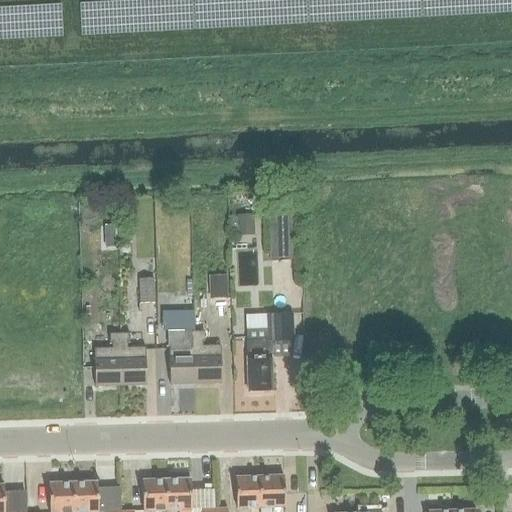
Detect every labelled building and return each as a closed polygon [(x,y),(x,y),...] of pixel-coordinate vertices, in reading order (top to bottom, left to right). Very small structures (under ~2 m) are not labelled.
[(293,261),(292,210),(268,211),(270,262),(293,261)] [(254,237),(254,216),(237,216),(238,237),(254,237)] [(115,240),(115,226),(104,227),(104,240),(115,240)] [(209,300),(227,299),(227,276),(209,277),(209,300)] [(155,304),(154,279),(138,280),(139,305),(155,304)] [(334,294),(334,285),(323,285),(323,294),(334,294)] [(511,296),(511,287),(502,287),(502,296),(511,296)] [(386,299),(386,290),(375,291),(375,300),(386,299)] [(375,300),(375,291),(363,291),(364,300),(375,300)] [(40,304),(40,294),(29,295),(29,304),(40,304)] [(52,303),(51,294),(40,294),(40,304),(52,303)] [(293,315),(272,315),(273,343),(294,343),(293,315)] [(511,320),(487,321),(488,359),(511,357),(511,320)] [(403,323),(375,324),(376,361),(404,361),(403,323)] [(349,324),(323,325),(324,363),(350,362),(349,324)] [(375,324),(349,324),(350,362),(376,361),(375,324)] [(186,348),(171,348),(169,348),(169,358),(168,358),(169,385),(193,385),(193,333),(184,333),(185,342),(186,342),(186,348)] [(193,333),(193,385),(221,384),(220,347),(202,347),(202,342),(204,342),(204,333),(193,333)] [(94,387),(120,387),(119,335),(109,335),(109,345),(111,345),(112,351),(93,351),(94,387)] [(129,335),(119,335),(120,387),(146,386),(146,350),(127,351),(127,345),(129,345),(129,335)] [(271,341),(246,342),(247,393),(272,393),(271,371),(275,368),(272,363),(271,341)] [(68,344),(41,345),(42,384),(69,383),(68,344)] [(41,345),(15,346),(16,384),(42,384),(41,345)] [(15,346),(0,346),(0,384),(16,384),(15,346)] [(259,478),(260,511),(270,511),(270,509),(285,509),(283,477),(259,478)] [(260,511),(259,478),(235,479),(236,510),(251,510),(251,511),(260,511)] [(189,511),(191,511),(190,480),(166,481),(166,511),(189,511)] [(166,511),(166,481),(141,482),(142,511),(166,511)] [(73,484),(73,511),(98,511),(97,483),(73,484)] [(73,511),(73,484),(49,485),(49,511),(73,511)]
